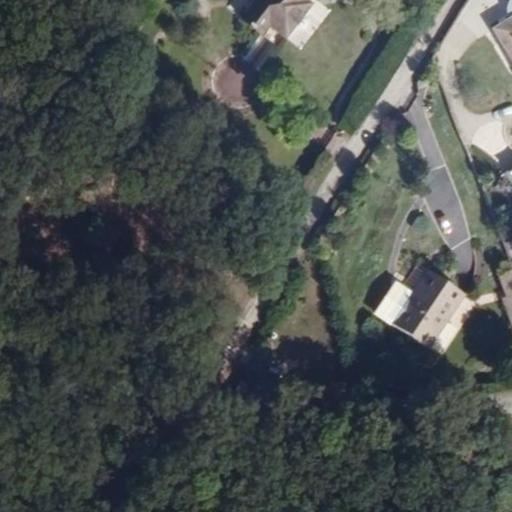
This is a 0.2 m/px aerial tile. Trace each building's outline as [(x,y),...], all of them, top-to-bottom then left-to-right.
[(317,0),(270,0),(248,31),(266,45),(274,34),(290,45),(314,12),(311,10),(317,0)] [(511,0),(509,2),(506,8),(505,14),(510,23),(494,32),(511,61),(511,0)] [(511,166),(497,177),(511,197),(511,166)] [(479,246),(501,236),(481,188),(460,198),(479,246)] [(461,296),(425,271),(391,324),(427,348),(461,296)] [(264,385),(251,376),(226,417),(239,425),(264,385)] [(348,404),(337,406),(339,416),(348,414),(348,404)]
